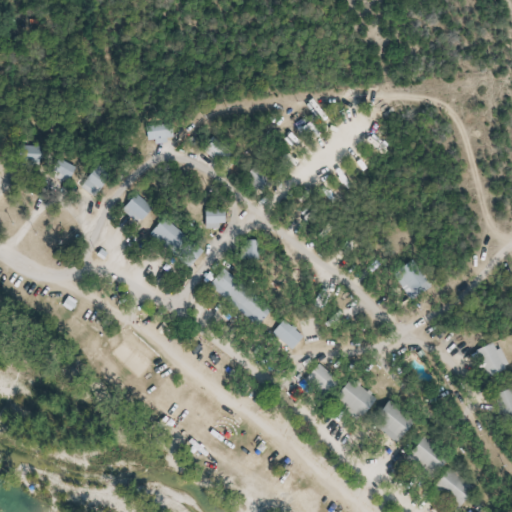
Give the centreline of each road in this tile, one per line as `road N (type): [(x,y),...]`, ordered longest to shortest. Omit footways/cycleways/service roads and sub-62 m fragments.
road 1 (residential): [(0,247),(133,322),(358,511)]
road 2 (residential): [(241,411),(310,358),(363,350),(448,306),(511,246)]
